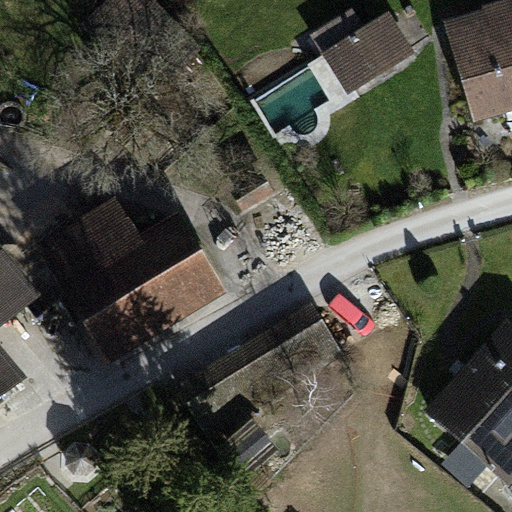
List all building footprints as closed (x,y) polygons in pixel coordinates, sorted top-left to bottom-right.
[(511,0),(451,19),(480,115),(511,105),(511,0)] [(393,15),(272,85),(294,123),(415,53),(393,15)] [(72,272),(118,345),(224,279),(181,210),(142,235),(116,194),(49,235),(72,272)] [(0,237),(0,379),(21,363),(0,337),(0,321),(41,288),(0,237)] [(205,438),(349,363),(321,310),(177,386),(205,438)] [(511,317),(430,403),(511,480),(511,479),(511,317)]
